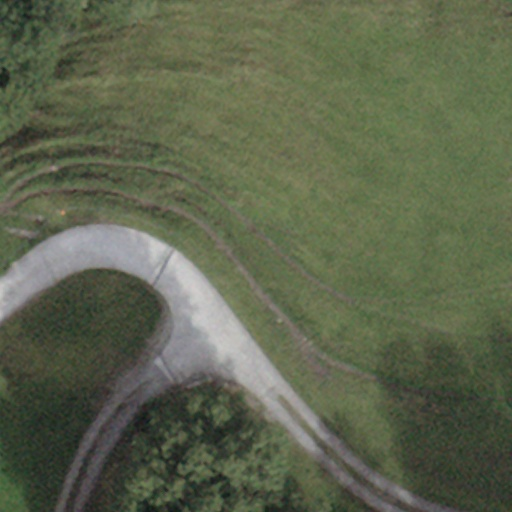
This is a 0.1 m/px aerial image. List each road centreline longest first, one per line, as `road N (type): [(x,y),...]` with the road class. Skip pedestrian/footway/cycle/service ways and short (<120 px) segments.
road 1 (track): [(0,303),(59,256),(86,248),(151,265),(334,457),(416,511)]
road 2 (track): [(216,334),(117,422),(87,471),(75,511)]
